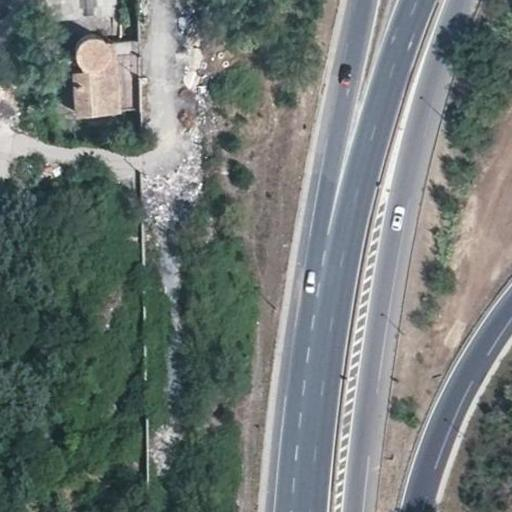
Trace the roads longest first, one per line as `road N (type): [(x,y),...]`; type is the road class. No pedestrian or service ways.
road 1 (trunk): [(353,511),(400,187),(466,0)]
road 2 (residential): [(177,511),(162,0)]
road 3 (trunk): [(326,243),(296,511)]
road 4 (trunk): [(423,0),(346,224),(326,243)]
road 5 (trunk): [(367,0),(322,217),(326,243)]
road 6 (trunk): [(412,511),(478,346),(511,302)]
